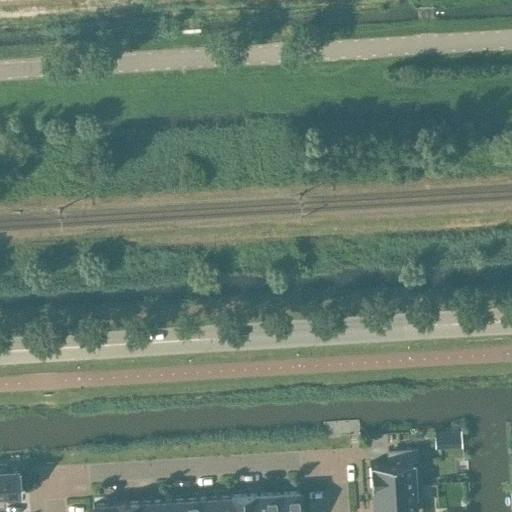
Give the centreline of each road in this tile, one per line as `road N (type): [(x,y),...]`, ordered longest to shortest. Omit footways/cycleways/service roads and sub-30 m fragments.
road 1 (unclassified): [(0,69),(511,38)]
road 2 (unclassified): [(0,351),(511,320)]
road 3 (residential): [(55,511),(53,475),(334,460),(338,511)]
